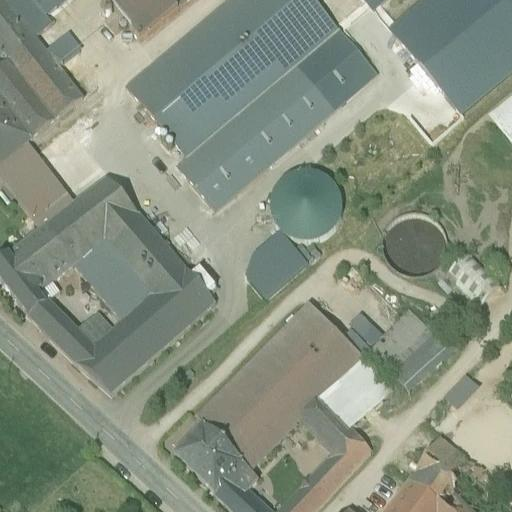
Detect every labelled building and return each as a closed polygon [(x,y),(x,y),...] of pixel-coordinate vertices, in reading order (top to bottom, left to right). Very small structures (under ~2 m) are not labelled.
[(1,0),(0,1),(0,170),(26,149),(83,105),(35,44),(24,29),(1,0)] [(24,29),(36,19),(34,16),(21,0),(1,0),(24,29)] [(21,0),(34,16),(52,2),(50,0),(21,0)] [(127,0),(111,14),(143,51),(201,0),(127,0)] [(304,0),(239,0),(124,98),(185,169),(296,75),(338,38),(304,0)] [(471,0),(479,9),(465,0),(450,0),(398,41),(409,54),(417,48),(427,60),(439,51),(448,37),(450,39),(452,36),(462,27),(468,19),(476,13),(482,20),(495,0),(471,0)] [(36,19),(24,29),(35,44),(48,34),(36,19)] [(185,169),(178,175),(215,218),(333,117),(296,75),(185,169)] [(511,103),(488,123),(511,152),(511,103)] [(26,149),(0,170),(0,183),(4,188),(36,161),(26,149)] [(36,161),(4,188),(40,236),(42,235),(74,210),(36,161)] [(342,219),(341,207),(337,196),(330,186),(320,180),(308,177),(296,178),(285,183),(277,191),(271,202),(269,214),(271,226),(277,236),(286,244),(297,249),(309,249),(321,246),(331,240),(338,230),(342,219)] [(185,275),(107,185),(74,210),(42,235),(74,269),(104,246),(152,303),(185,275)] [(74,269),(42,235),(40,236),(0,266),(0,286),(28,322),(40,334),(58,314),(49,306),(46,308),(37,297),(72,270),(74,269)] [(278,238),(237,276),(264,306),(306,269),(278,238)] [(74,269),(72,270),(121,328),(152,303),(104,246),(74,269)] [(502,291),(468,258),(446,280),(480,314),(502,291)] [(80,335),(58,314),(40,334),(76,370),(110,401),(215,310),(185,275),(152,303),(121,328),(116,332),(96,349),(80,335)] [(393,398),(309,312),(196,427),(202,434),(207,429),(253,475),(303,427),(323,452),(350,435),(357,430),(393,398)] [(100,315),(80,335),(96,349),(116,332),(100,315)] [(409,315),(370,356),(388,376),(430,337),(409,315)] [(452,351),(435,333),(430,337),(388,376),(405,395),(452,351)] [(253,475),(207,429),(202,434),(174,462),(225,511),(256,511),(260,509),(248,497),(260,484),(252,476),(253,475)] [(332,462),(285,511),(263,511),(260,509),(256,511),(318,511),(370,457),(350,435),(323,452),(332,462)] [(511,511),(511,505),(440,445),(407,491),(391,511),(511,511)] [(386,476),(362,509),(365,511),(391,511),(407,491),(386,476)]
